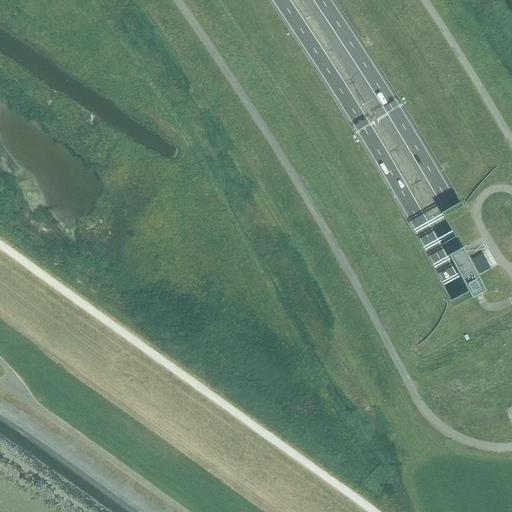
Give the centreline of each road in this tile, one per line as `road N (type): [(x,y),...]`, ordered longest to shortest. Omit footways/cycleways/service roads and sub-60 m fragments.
road 1 (trunk): [(281,0),(423,224),(511,408)]
road 2 (unclassified): [(373,511),(0,245)]
road 3 (trunk): [(511,328),(451,206),(320,0)]
